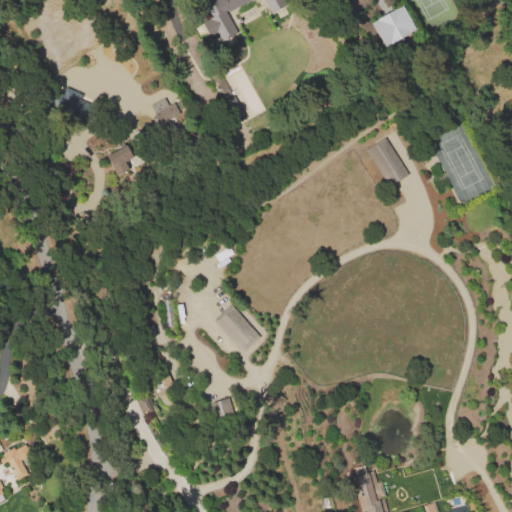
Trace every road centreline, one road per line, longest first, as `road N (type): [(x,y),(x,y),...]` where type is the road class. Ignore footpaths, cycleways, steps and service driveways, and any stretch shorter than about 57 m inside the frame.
road 1 (residential): [(0,176),(23,210),(74,344),(93,511)]
road 2 (residential): [(198,511),(105,364),(74,344)]
